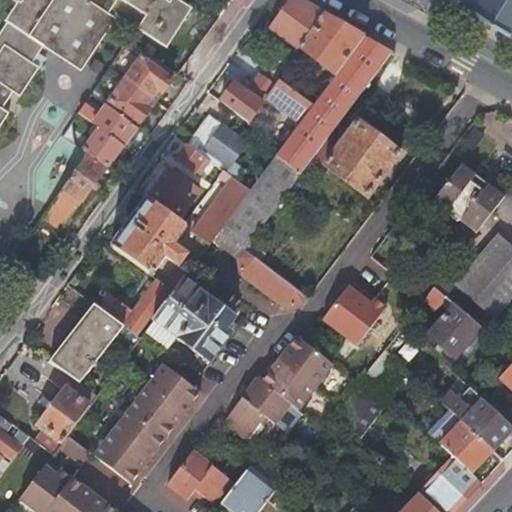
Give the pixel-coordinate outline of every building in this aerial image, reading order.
[(12,0),(15,2),(3,21),(6,23),(0,31),(0,122),(7,112),(0,108),(11,92),(18,96),(37,67),(31,63),(42,46),(79,71),(116,16),(161,47),(183,14),(162,0),(12,0)] [(323,15),(295,0),(291,0),(270,29),(298,49),(323,15)] [(511,0),(458,0),(511,34),(511,0)] [(335,76),(363,37),(323,15),(298,49),(335,76)] [(299,175),(391,53),(363,37),(335,76),(313,106),(299,124),(296,128),(268,165),(278,172),(285,164),(299,175)] [(172,79),(124,45),(108,68),(151,99),(156,92),(159,95),(172,79)] [(266,49),(255,64),(277,79),(287,65),(266,49)] [(151,99),(108,68),(93,91),(138,124),(149,109),(145,106),(151,99)] [(232,83),(218,103),(247,123),(265,98),(299,124),(313,106),(278,80),(274,85),(259,75),(246,93),(232,83)] [(99,129),(122,146),(136,128),(105,106),(99,115),(94,112),(88,121),(99,129)] [(208,114),(186,145),(217,167),(220,164),(227,169),(246,144),(208,114)] [(357,122),(323,166),(366,199),(400,154),(357,122)] [(482,134),(470,125),(461,137),(473,146),(482,134)] [(106,168),(122,146),(99,129),(82,151),(86,154),(105,167),(106,168)] [(217,167),(186,145),(175,160),(209,185),(220,169),(217,167)] [(60,230),(105,167),(86,154),(66,182),(42,216),(56,226),(60,230)] [(475,234),(503,198),(486,185),(479,194),(467,185),(474,176),(472,174),(461,165),(432,202),(475,234)] [(167,169),(145,199),(176,221),(198,191),(167,169)] [(479,194),(486,185),(474,176),(467,185),(479,194)] [(198,237),(209,245),(212,241),(219,232),(250,191),(232,178),(192,233),(198,237)] [(145,199),(111,246),(150,275),(163,257),(176,266),(163,285),(169,289),(174,293),(183,280),(209,245),(198,237),(184,256),(171,247),(185,228),(176,221),(145,199)] [(219,232),(212,241),(237,259),(243,250),(219,232)] [(511,249),(491,233),(448,286),(488,319),(511,289),(511,249)] [(239,274),(262,291),(284,308),(301,305),(307,298),(243,250),(237,259),(239,274)] [(114,321),(123,328),(134,336),(169,289),(163,285),(156,280),(133,312),(107,294),(98,306),(116,319),(114,321)] [(174,293),(143,333),(167,350),(175,338),(208,363),(237,324),(233,320),(234,318),(183,280),(174,293)] [(386,309),(351,282),(321,322),(356,348),(386,309)] [(482,330),(433,287),(424,299),(436,310),(441,304),(447,310),(426,333),(455,360),(482,330)] [(93,306),(50,363),(63,372),(79,384),(123,328),(114,321),(93,306)] [(511,322),(496,342),(511,356),(511,322)] [(315,388),(332,366),(304,344),(296,338),(278,360),(315,388)] [(391,357),(385,350),(365,375),(372,381),(391,357)] [(298,411),(315,388),(278,360),(261,383),(289,405),(298,411)] [(162,365),(144,388),(182,416),(199,393),(162,365)] [(34,441),(53,455),(57,449),(67,437),(84,414),(96,397),(79,384),(63,372),(54,383),(63,390),(36,427),(41,432),(34,441)] [(357,436),(388,396),(372,381),(365,375),(357,385),(334,415),(357,436)] [(491,449),(511,426),(511,425),(462,379),(441,403),(462,422),(491,449)] [(274,425),(289,405),(261,383),(256,380),(223,423),(247,440),(264,418),(274,425)] [(144,388),(127,411),(164,439),(182,416),(144,388)] [(127,411),(110,433),(147,462),(164,439),(127,411)] [(29,437),(0,416),(0,430),(22,447),(29,437)] [(470,472),(491,449),(462,422),(452,433),(448,429),(442,435),(436,430),(431,436),(453,456),(470,472)] [(0,449),(13,459),(22,447),(0,430),(0,449)] [(147,462),(110,433),(93,456),(130,484),(147,462)] [(67,437),(57,449),(80,467),(90,454),(67,437)] [(218,507),(222,502),(235,485),(192,452),(167,485),(187,501),(195,490),(218,507)] [(448,511),(453,511),(481,482),(470,472),(453,456),(424,488),(448,511)] [(0,475),(9,464),(0,458),(0,475)] [(19,500),(34,511),(46,511),(70,481),(59,473),(56,476),(44,467),(19,500)] [(222,502),(236,511),(259,511),(274,493),(245,471),(235,485),(222,502)] [(46,511),(82,511),(92,499),(70,481),(46,511)] [(438,511),(419,493),(401,511),(438,511)] [(82,511),(110,511),(92,499),(82,511)]
